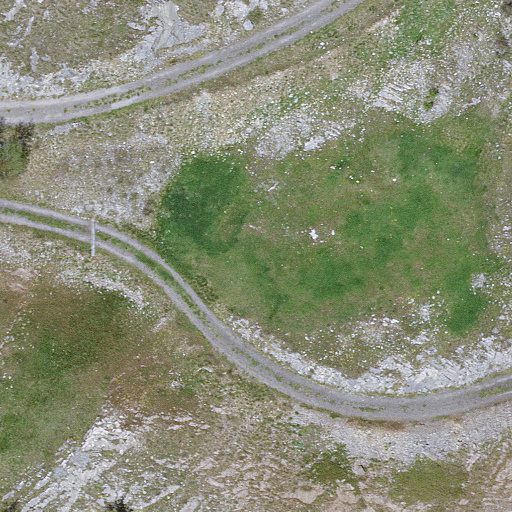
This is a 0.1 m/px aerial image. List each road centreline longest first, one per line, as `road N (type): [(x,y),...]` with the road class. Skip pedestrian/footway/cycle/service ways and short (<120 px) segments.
road 1 (track): [(0,245),(192,338),(295,404),(511,407)]
road 2 (track): [(356,0),(299,70),(38,149),(0,149)]
